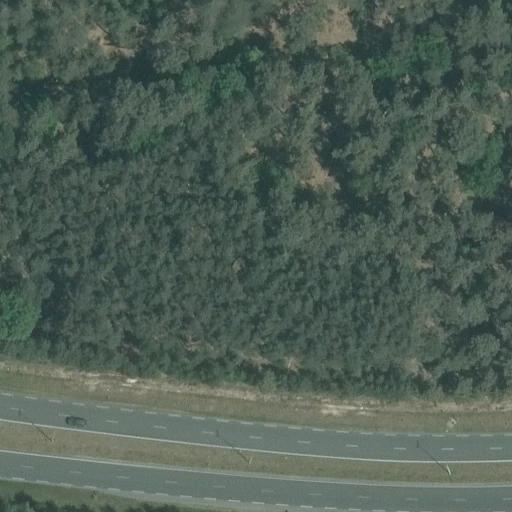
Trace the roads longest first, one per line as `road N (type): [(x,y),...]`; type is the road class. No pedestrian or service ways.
road 1 (track): [(0,108),(511,5)]
road 2 (primary): [(511,443),(353,443),(0,403)]
road 3 (primary): [(0,468),(335,502),(511,501)]
